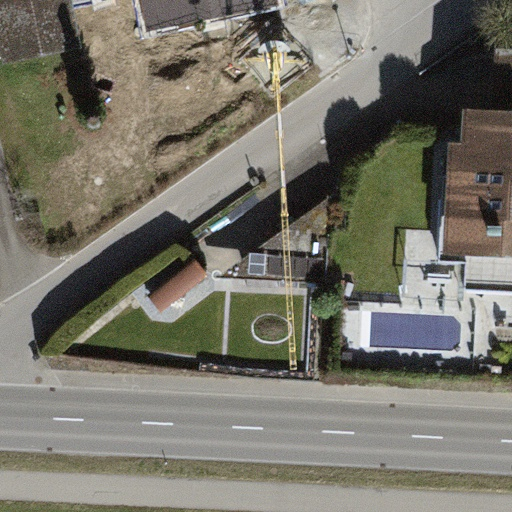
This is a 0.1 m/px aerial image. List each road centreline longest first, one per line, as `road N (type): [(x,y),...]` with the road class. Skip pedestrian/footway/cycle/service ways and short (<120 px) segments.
road 1 (residential): [(477,0),(0,337)]
road 2 (secondary): [(0,416),(511,445)]
